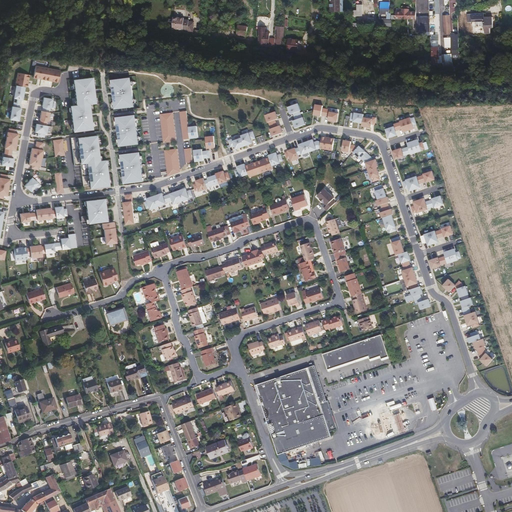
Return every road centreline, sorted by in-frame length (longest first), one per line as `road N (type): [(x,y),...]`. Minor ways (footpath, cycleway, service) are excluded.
road 1 (residential): [(240,366),(247,331),(340,299),(312,218),(161,269)]
road 2 (residential): [(291,137),(158,187),(15,201)]
road 3 (residential): [(0,445),(160,396)]
road 4 (residential): [(473,378),(450,308),(431,293),(418,253)]
road 5 (residential): [(15,201),(34,94),(62,91)]
road 6 (residential): [(46,318),(118,296),(161,269)]
road 7 (residential): [(160,396),(203,511)]
